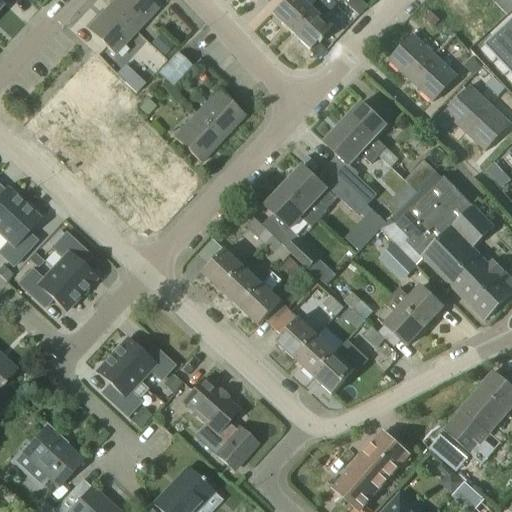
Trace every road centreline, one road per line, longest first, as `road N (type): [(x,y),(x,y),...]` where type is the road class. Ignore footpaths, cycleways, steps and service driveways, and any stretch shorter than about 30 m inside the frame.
road 1 (residential): [(511,342),(341,429),(304,428)]
road 2 (residential): [(149,274),(297,103)]
road 3 (residential): [(304,428),(149,274)]
road 4 (residential): [(149,274),(0,134)]
road 5 (residential): [(297,103),(401,0)]
road 6 (residential): [(297,103),(195,0)]
road 7 (residential): [(147,456),(67,384),(70,362)]
